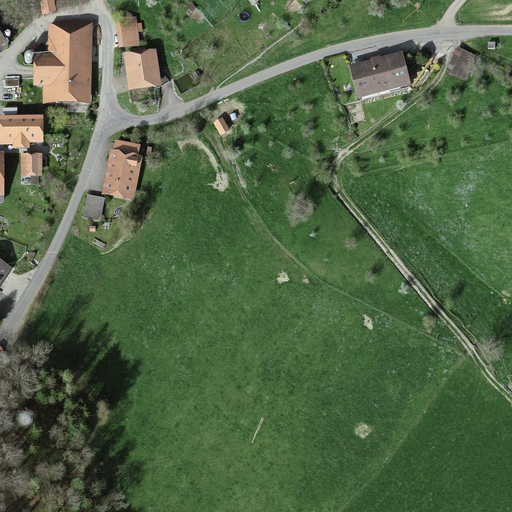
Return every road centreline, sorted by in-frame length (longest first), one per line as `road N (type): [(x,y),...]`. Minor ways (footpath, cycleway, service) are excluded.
road 1 (track): [(511,404),(333,180),(347,149),(436,79),(444,30)]
road 2 (unclassified): [(511,30),(373,40),(319,53),(163,116),(107,120)]
road 3 (unclassified): [(107,120),(50,256),(0,335)]
